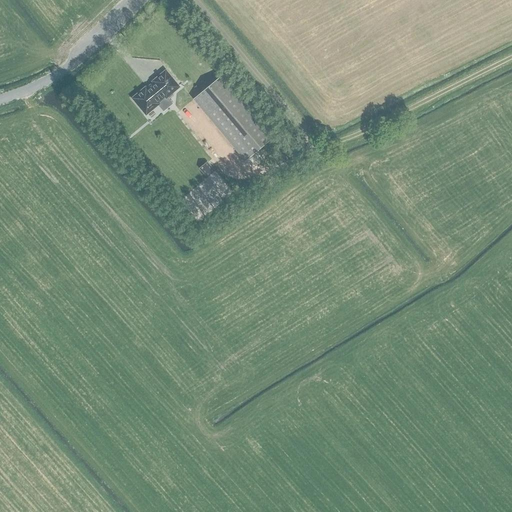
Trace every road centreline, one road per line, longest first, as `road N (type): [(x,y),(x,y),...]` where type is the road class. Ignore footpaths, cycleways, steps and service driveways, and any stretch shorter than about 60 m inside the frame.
road 1 (track): [(511,57),(355,136),(307,149)]
road 2 (tertiary): [(0,98),(77,60),(139,0)]
